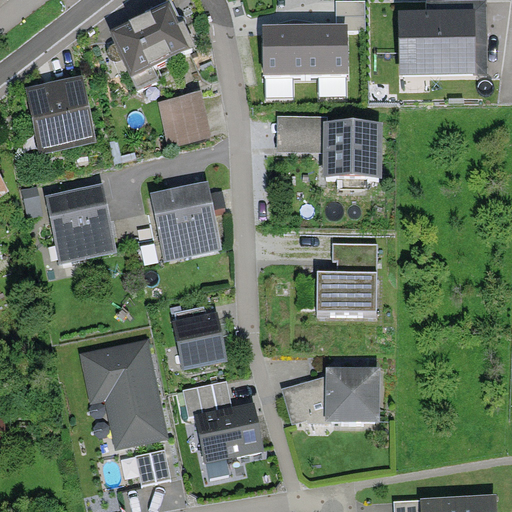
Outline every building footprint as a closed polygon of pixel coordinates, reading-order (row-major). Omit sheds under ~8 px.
[(265,36),(266,82),(348,81),(347,34),(367,34),(366,4),(336,4),(337,35),(265,36)] [(487,71),(486,9),(442,10),(442,20),(403,20),(403,80),(473,80),(473,72),(487,71)] [(174,13),(113,40),(138,95),(159,86),(153,71),(192,53),(174,13)] [(93,88),(33,98),(44,160),(104,149),(93,88)] [(207,143),(198,99),(168,105),(178,149),(207,143)] [(279,149),(322,150),(322,121),(280,121),(279,149)] [(379,182),(379,132),(328,131),(328,182),(379,182)] [(208,191),(153,203),(162,245),(175,243),(178,260),(221,251),(208,191)] [(37,192),(25,194),(30,219),(42,217),(37,192)] [(103,194),(49,205),(57,248),(69,245),(73,262),(115,254),(103,194)] [(318,317),(376,319),(379,247),(333,246),(333,263),(338,263),(338,275),(320,274),(318,317)] [(205,310),(174,317),(186,371),(225,362),(216,323),(208,325),(205,310)] [(146,349),(86,362),(95,402),(110,399),(120,449),(164,440),(146,349)] [(388,376),(335,376),(335,381),(335,412),(335,430),(388,430),(388,376)] [(335,412),(335,381),(290,396),(299,428),(335,412)] [(228,385),(184,394),(190,421),(234,412),(228,385)] [(263,454),(254,412),(198,424),(207,466),(263,454)] [(166,453),(137,459),(143,489),(173,483),(166,453)]
